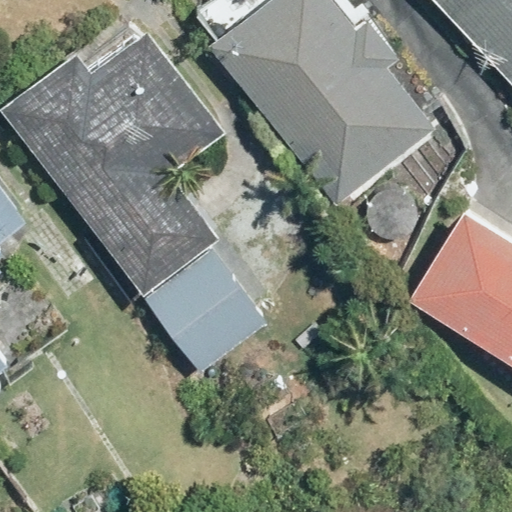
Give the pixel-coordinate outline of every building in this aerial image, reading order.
[(262,0),(216,37),(342,196),(440,119),(391,57),(404,47),(374,10),(361,20),(344,0),(262,0)] [(511,0),(445,0),(511,69),(511,0)] [(223,231),(174,166),(231,123),(153,19),(96,62),(81,43),(6,99),(208,363),(269,316),(211,239),(223,231)] [(0,365),(10,358),(0,345),(0,266),(8,261),(0,250),(0,235),(35,208),(0,162),(0,365)] [(511,222),(471,198),(415,290),(511,347),(511,222)]
